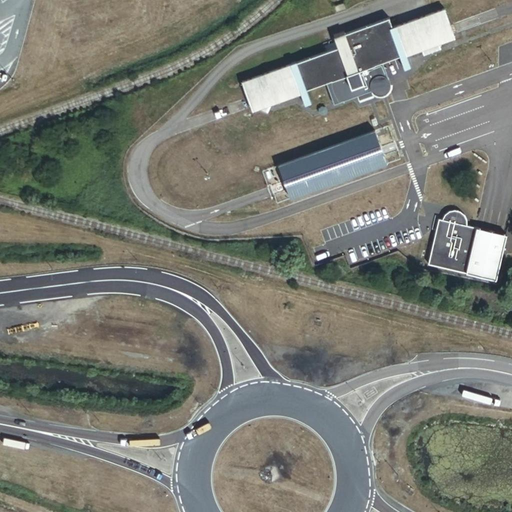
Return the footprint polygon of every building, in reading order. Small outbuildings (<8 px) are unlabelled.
[(346,8),(345,2),(335,5),(337,11),(346,8)] [(335,103),(373,89),(375,92),(377,93),(379,94),(382,94),(386,94),(389,91),(391,86),(392,83),(384,61),(401,54),(405,67),(411,65),(407,54),(456,37),(445,7),(393,26),(390,17),(347,33),(346,31),(336,35),(340,45),(243,80),(254,110),(302,92),(306,103),(312,101),(308,89),(327,81),(335,103)] [(374,125),(279,160),(291,194),(387,160),(374,125)] [(444,218),(468,224),(468,218),(466,213),(461,210),(459,209),(456,209),(452,209),(449,210),(446,213),(444,218)] [(468,224),(444,218),(440,217),(430,262),(497,278),(508,233),(468,224)]
